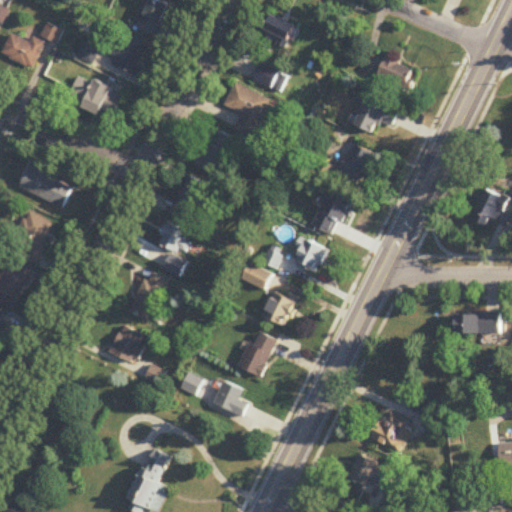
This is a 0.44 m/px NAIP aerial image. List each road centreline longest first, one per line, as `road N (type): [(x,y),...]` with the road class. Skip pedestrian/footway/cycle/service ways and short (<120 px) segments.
road 1 (secondary): [(261,511),(511,7)]
road 2 (residential): [(0,462),(223,0)]
road 3 (residential): [(0,106),(139,175)]
road 4 (residential): [(383,0),(474,39),(511,43)]
road 5 (residential): [(385,264),(406,274),(511,274)]
